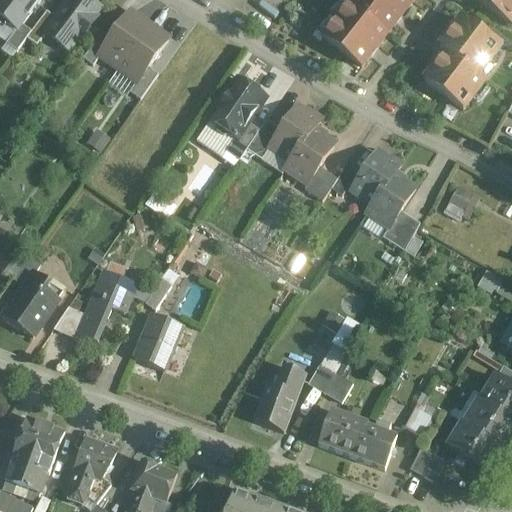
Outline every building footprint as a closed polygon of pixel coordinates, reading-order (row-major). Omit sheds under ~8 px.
[(42,0),(0,0),(0,1),(0,22),(15,34),(17,35),(21,28),(42,0)] [(83,0),(72,0),(71,2),(70,2),(56,21),(47,33),(48,33),(51,36),(52,41),(61,48),(67,47),(71,50),(79,39),(82,42),(97,21),(94,19),(99,12),(86,2),(83,0)] [(412,5),(405,0),(355,0),(349,8),(387,37),(412,5)] [(511,0),(472,0),(510,29),(511,25),(511,0)] [(387,37),(349,8),(323,41),(361,71),(387,37)] [(46,14),(34,31),(45,39),(48,33),(47,33),(56,21),(46,14)] [(109,44),(99,59),(100,59),(119,73),(149,30),(129,16),(109,44)] [(446,56),(478,80),(499,51),(461,22),(440,51),(446,56)] [(21,28),(17,35),(15,34),(5,47),(16,55),(26,41),(31,35),(21,28)] [(168,44),(149,30),(119,73),(137,86),(138,86),(148,72),(168,44)] [(45,39),(34,31),(31,35),(26,41),(37,49),(45,39)] [(100,38),(83,62),(93,70),(100,59),(99,59),(109,44),(100,38)] [(478,80),(446,56),(424,85),(463,113),(484,85),(478,80)] [(148,72),(138,86),(137,86),(130,96),(140,103),(158,79),(148,72)] [(238,83),(210,124),(216,128),(214,130),(216,136),(223,141),(228,140),(230,138),(235,142),(236,143),(247,126),(264,101),(238,83)] [(308,119),(297,111),(281,134),(270,151),(291,165),(313,132),(314,133),(320,124),(309,117),(308,119)] [(281,134),(266,124),(259,134),(246,154),(261,163),(270,151),(281,134)] [(247,126),(236,143),(235,142),(226,155),(239,164),(246,154),(259,134),(247,126)] [(314,133),(313,132),(291,165),(285,173),(307,188),(319,171),(334,148),(323,141),(324,139),(314,133)] [(388,163),(377,156),(351,196),(372,210),(372,209),(372,210),(395,177),(401,169),(390,161),(388,163)] [(337,183),(331,192),(342,200),(357,177),(346,169),(337,183)] [(337,183),(319,171),(307,188),(304,193),(322,206),(331,192),(337,183)] [(405,184),(395,177),(372,210),(372,209),(372,210),(366,218),(388,233),(389,233),(400,215),(415,193),(404,185),(405,184)] [(472,199),(458,191),(446,213),(460,221),(472,199)] [(420,227),(400,215),(389,233),(388,233),(383,241),(404,255),(420,227)] [(123,248),(115,259),(121,263),(129,252),(123,248)] [(40,268),(29,260),(13,283),(24,290),(33,276),(34,277),(40,268)] [(34,277),(33,276),(24,290),(21,294),(20,293),(14,302),(15,303),(2,322),(19,334),(20,333),(32,341),(59,303),(51,298),(50,301),(43,296),(50,287),(34,277)] [(123,284),(104,276),(77,339),(96,347),(111,311),(125,316),(132,300),(119,294),(123,284)] [(161,283),(145,308),(155,315),(156,314),(155,313),(171,290),(161,283)] [(511,289),(503,284),(496,294),(511,303),(511,289)] [(182,330),(153,318),(134,362),(164,375),(182,330)] [(332,346),(319,368),(335,377),(347,355),(332,346)] [(335,377),(319,368),(308,388),(324,396),(335,377)] [(277,392),(268,388),(254,425),(283,436),(305,378),(285,370),(277,392)] [(511,375),(502,370),(496,380),(511,389),(511,375)] [(352,387),(335,377),(324,396),(341,406),(352,387)] [(511,389),(496,380),(482,404),(481,405),(511,423),(511,389)] [(511,423),(481,405),(482,404),(480,403),(465,427),(464,428),(504,453),(505,454),(511,443),(511,423)] [(427,410),(417,405),(404,430),(424,441),(434,421),(424,416),(427,410)] [(367,428),(330,414),(317,449),(354,462),(366,430),(367,428)] [(45,428),(26,421),(23,430),(17,428),(13,439),(19,441),(16,450),(11,463),(4,483),(5,483),(16,487),(24,490),(40,496),(41,496),(48,477),(49,477),(64,435),(45,428)] [(504,453),(464,428),(465,427),(463,426),(447,452),(488,477),(504,453)] [(376,434),(366,430),(354,462),(384,474),(396,441),(387,438),(390,430),(379,427),(376,434)] [(115,454),(86,444),(75,475),(76,475),(69,495),(68,503),(81,507),(86,501),(101,481),(109,470),(115,454)] [(433,458),(421,452),(410,473),(422,480),(433,458)] [(446,465),(433,458),(422,480),(434,486),(446,465)] [(157,470),(141,464),(130,493),(131,494),(123,511),(152,511),(156,503),(165,507),(176,478),(156,470),(157,470)] [(110,488),(101,481),(86,501),(95,508),(110,488)] [(16,487),(5,483),(2,491),(13,495),(16,487)] [(40,496),(24,490),(21,498),(37,504),(40,496)] [(31,511),(0,496),(0,511),(31,511)] [(276,511),(234,496),(227,511),(276,511)] [(81,507),(77,511),(92,511),(95,508),(86,501),(81,507)] [(163,511),(165,507),(156,503),(152,511),(163,511)]
